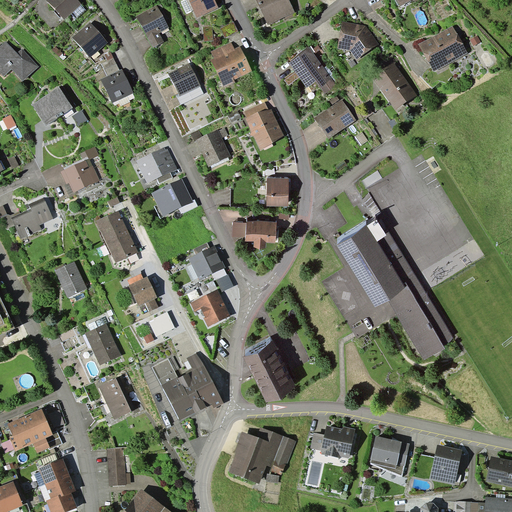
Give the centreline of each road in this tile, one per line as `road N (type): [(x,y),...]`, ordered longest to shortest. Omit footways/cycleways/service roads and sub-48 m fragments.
road 1 (residential): [(254,294),(99,0)]
road 2 (residential): [(0,253),(72,408),(90,511)]
road 3 (residential): [(254,294),(292,248),(306,196),(299,144),(260,58)]
road 4 (residential): [(477,438),(342,409),(229,406)]
road 5 (residential): [(232,385),(207,362),(126,205)]
